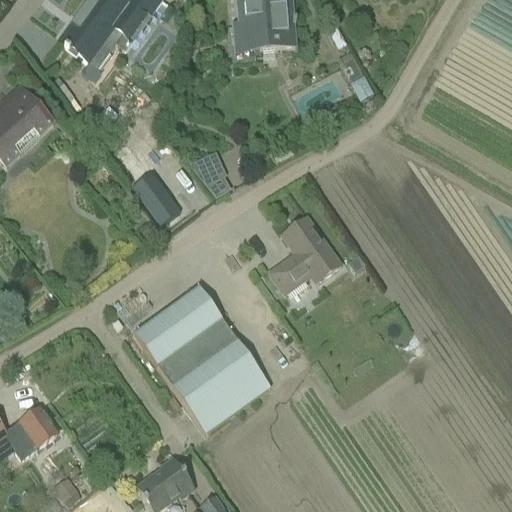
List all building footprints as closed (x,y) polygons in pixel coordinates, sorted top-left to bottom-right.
[(87,70),(95,75),(113,50),(124,58),(131,47),(150,21),(161,5),(155,0),(128,0),(123,7),(113,0),(90,0),(56,47),(63,53),(62,54),(66,57),(68,55),(87,70)] [(234,0),(236,10),(237,29),(239,48),(257,47),(258,57),(294,53),(292,31),(294,31),(294,27),(292,27),(289,0),(234,0)] [(321,31),(328,42),(330,48),(336,45),(338,43),(329,27),(321,31)] [(376,52),(380,34),(357,28),(353,47),(376,52)] [(360,82),(347,89),(357,108),(370,101),(360,82)] [(0,167),(3,170),(37,139),(34,135),(45,124),(35,113),(21,98),(11,107),(7,103),(0,109),(0,167)] [(150,178),(131,193),(160,232),(179,217),(150,178)] [(223,184),(205,194),(214,206),(229,197),(223,184)] [(291,259),(265,279),(283,303),(309,284),(314,291),(340,272),(305,223),(279,242),(291,259)] [(355,262),(346,269),(353,279),(363,272),(355,262)] [(196,294),(132,341),(204,441),(269,393),(196,294)] [(0,437),(0,452),(8,447),(17,460),(35,447),(52,436),(38,416),(18,430),(20,433),(5,444),(0,437)] [(146,511),(164,511),(178,503),(181,505),(194,496),(171,465),(158,474),(159,477),(134,494),(142,506),(140,507),(142,510),(144,509),(146,511)] [(67,487),(54,497),(62,509),(76,499),(67,487)]
